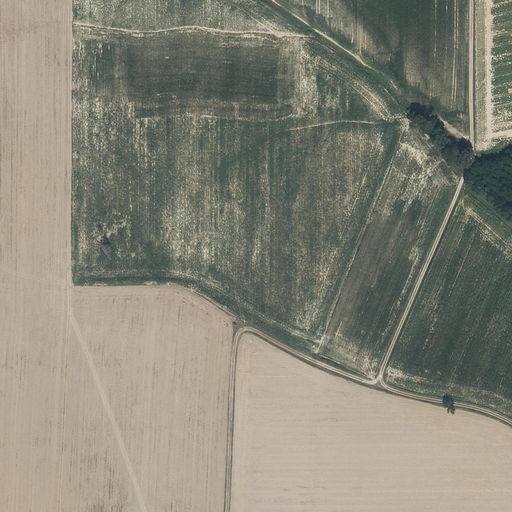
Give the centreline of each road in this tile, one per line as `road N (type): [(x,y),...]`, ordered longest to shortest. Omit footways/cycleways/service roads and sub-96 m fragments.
road 1 (track): [(511,424),(378,383),(471,161),(471,0)]
road 2 (track): [(225,511),(233,346),(242,324)]
road 3 (track): [(378,383),(307,359),(242,324)]
